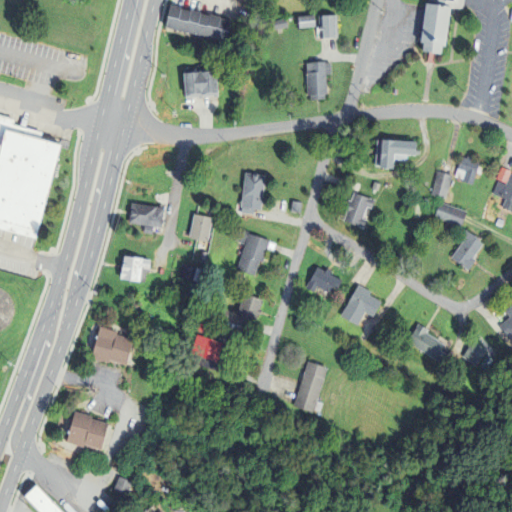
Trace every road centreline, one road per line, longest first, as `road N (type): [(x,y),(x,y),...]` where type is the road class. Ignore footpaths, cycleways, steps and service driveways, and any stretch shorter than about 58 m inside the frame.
road 1 (secondary): [(21,447),(86,271),(153,0)]
road 2 (secondary): [(130,0),(60,277),(0,436)]
road 3 (residential): [(511,133),(461,111),(197,137),(100,122)]
road 4 (residential): [(342,118),(263,381)]
road 5 (residential): [(309,218),(457,308),(511,274)]
road 6 (residential): [(60,277),(15,433),(21,447)]
road 7 (residential): [(376,0),(342,118)]
